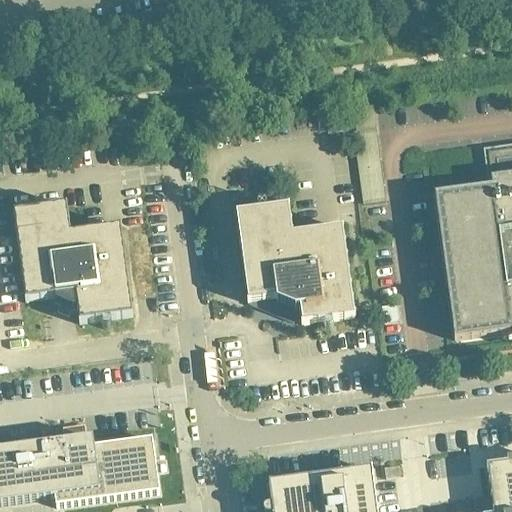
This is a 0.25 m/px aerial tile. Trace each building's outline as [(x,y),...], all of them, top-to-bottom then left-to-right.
[(373,108),(351,110),(353,134),(376,131),(373,108)] [(376,131),(353,134),(363,207),(385,204),(376,131)] [(511,147),(483,151),(488,189),(435,197),(454,342),(511,335),(511,338),(511,147)] [(133,319),(121,229),(71,236),(67,207),(13,214),(25,304),(55,300),(55,304),(62,307),(59,313),(67,316),(70,310),(74,311),(77,311),(79,326),(133,319)] [(355,319),(343,230),(293,237),(289,208),(235,216),(247,305),(271,302),(277,305),(284,308),(282,314),(293,319),(296,312),(299,312),(301,327),(355,319)] [(159,496),(152,442),(94,450),(93,441),(82,442),(81,434),(67,436),(69,444),(0,453),(0,508),(55,501),(56,510),(159,496)] [(511,511),(511,459),(507,460),(507,465),(486,468),(491,499),(485,500),(478,511),(511,511)] [(376,511),(371,472),(269,486),(272,511),(376,511)]
